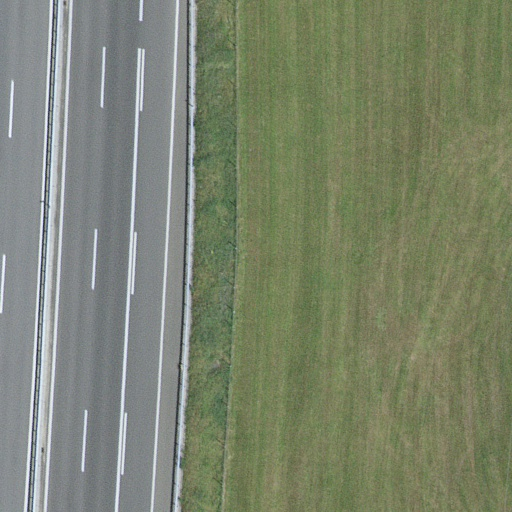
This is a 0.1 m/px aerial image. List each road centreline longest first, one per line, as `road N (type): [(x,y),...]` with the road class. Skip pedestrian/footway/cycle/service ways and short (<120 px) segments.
road 1 (motorway): [(81,511),(108,0)]
road 2 (motorway): [(16,0),(0,346)]
